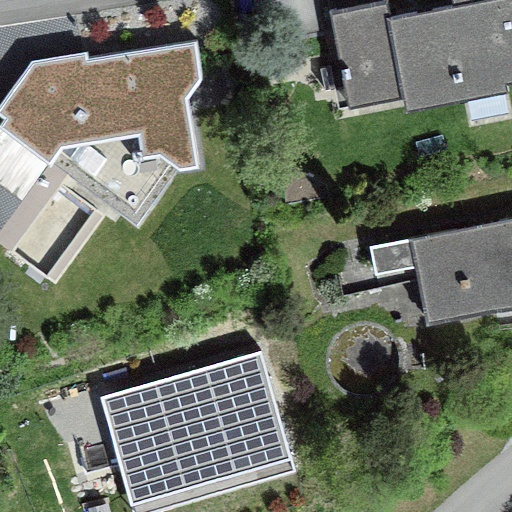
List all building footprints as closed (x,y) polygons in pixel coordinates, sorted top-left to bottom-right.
[(387,0),(344,0),(329,3),(347,98),(402,88),(406,105),(463,95),(509,86),(508,79),(506,73),(511,72),(511,0),(441,0),(390,10),(387,0)] [(42,64),(0,122),(0,124),(52,153),(135,207),(170,159),(179,165),(200,163),(188,89),(204,72),(201,58),(196,39),(42,64)] [(511,210),(368,241),(374,267),(414,258),(427,316),(511,297),(511,210)] [(16,338),(17,322),(10,322),(8,337),(16,338)] [(263,344),(100,389),(129,492),(134,511),(297,466),(285,423),(263,344)] [(107,511),(114,509),(108,495),(86,503),(89,511),(107,511)]
